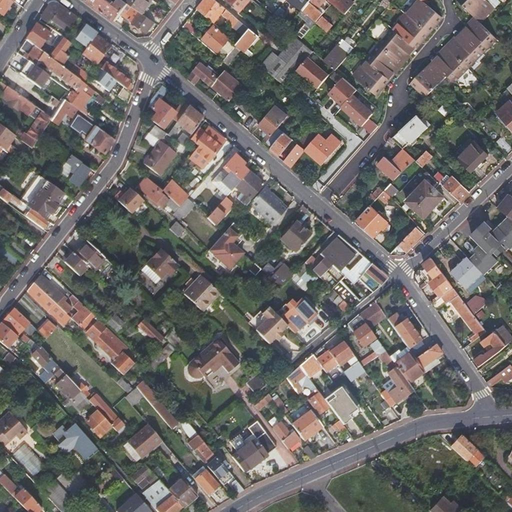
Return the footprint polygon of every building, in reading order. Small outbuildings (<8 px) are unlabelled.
[(0,0),(0,14),(2,15),(12,1),(10,0),(0,0)] [(87,0),(115,21),(121,14),(128,4),(122,0),(119,0),(116,4),(115,2),(113,5),(111,3),(112,1),(111,0),(87,0)] [(122,0),(128,4),(135,9),(141,13),(141,14),(151,0),(122,0)] [(214,0),(203,0),(196,9),(213,23),(217,18),(219,19),(220,17),(219,15),(224,8),(214,0)] [(249,0),(225,0),(226,0),(239,12),(249,0)] [(290,0),(291,1),(289,3),(293,6),(295,8),(297,6),(301,10),(301,9),(309,1),(309,0),(290,0)] [(324,0),(309,0),(309,1),(301,9),(315,22),(323,13),(317,8),(324,0)] [(328,0),(331,3),(333,5),(345,14),(350,7),(354,4),(349,0),(328,0)] [(379,91),(384,85),(379,81),(384,75),(390,69),(394,73),(399,67),(397,66),(400,62),(404,58),(405,59),(410,54),(407,51),(406,50),(411,44),(416,38),(418,39),(420,42),(425,36),(424,34),(427,31),(430,26),(432,28),(436,23),(432,19),(437,13),(423,1),(423,0),(415,0),(413,3),(415,4),(413,6),(407,14),(399,23),(397,22),(392,28),(387,34),(388,35),(380,45),(373,54),(371,53),(366,60),(361,66),(362,67),(354,77),(355,77),(371,91),(374,93),(377,89),(379,91)] [(384,8),(389,3),(386,0),(382,0),(379,4),(384,8)] [(460,0),(458,2),(475,19),(477,20),(486,11),(487,12),(489,10),(493,7),(499,1),(497,0),(460,0)] [(62,37),(76,18),(56,4),(48,5),(40,18),(46,23),(44,25),(48,28),(52,30),(62,37)] [(128,4),(121,14),(127,19),(135,9),(128,4)] [(284,11),(279,7),(273,14),(278,18),(284,11)] [(232,27),(238,20),(226,9),(222,14),(227,18),(225,21),(232,27)] [(266,21),(271,16),(263,9),(258,15),(266,21)] [(145,34),(149,29),(154,23),(141,14),(141,13),(136,19),(133,17),(129,22),(145,34)] [(432,19),(436,23),(441,17),(437,13),(432,19)] [(317,22),(327,31),(332,25),(322,16),(317,22)] [(477,20),(475,19),(472,22),(470,21),(465,26),(469,30),(465,35),(458,42),(454,38),(449,42),(451,44),(448,46),(443,51),(442,50),(437,55),(441,59),(435,65),(431,61),(414,78),(420,84),(416,88),(421,93),(422,92),(426,96),(446,76),(452,82),(458,76),(457,74),(466,65),(473,57),(475,59),(481,53),(487,47),(485,45),(494,37),(477,20)] [(296,33),(301,38),(310,28),(304,23),(296,33)] [(48,57),(61,38),(62,37),(52,30),(49,33),(46,31),(42,28),(36,24),(25,40),(48,57)] [(95,35),(96,33),(85,25),(75,40),(86,48),(95,35)] [(202,39),(217,52),(228,39),(213,26),(202,39)] [(469,30),(465,26),(454,38),(458,42),(465,35),(469,30)] [(240,48),(244,52),(257,36),(249,29),(247,31),(237,43),(236,45),(240,48)] [(109,47),(95,35),(86,48),(81,54),(96,66),(105,54),(104,54),(109,47)] [(260,66),(261,66),(283,85),(297,70),(307,57),(312,52),(312,51),(299,40),(295,36),(278,56),(272,51),(260,66)] [(72,67),(75,63),(62,54),(69,44),(61,38),(48,57),(68,72),(69,71),(72,67)] [(407,51),(410,54),(420,42),(418,39),(416,38),(411,44),(406,50),(407,51)] [(37,61),(72,87),(78,79),(68,72),(48,57),(25,40),(19,49),(26,54),(28,55),(25,59),(34,65),(37,61)] [(340,45),(349,52),(352,48),(353,48),(343,40),(341,42),(340,45)] [(330,52),(323,60),(331,67),(334,70),(349,52),(340,45),(341,42),(339,41),(330,52)] [(236,45),(222,60),(227,64),(240,48),(236,45)] [(441,59),(437,55),(431,61),(435,65),(441,59)] [(23,58),(20,56),(17,61),(22,65),(17,72),(18,73),(29,80),(33,84),(39,75),(36,72),(39,69),(34,65),(25,59),(23,58)] [(307,57),(297,70),(317,88),(328,75),(307,57)] [(115,82),(121,86),(127,91),(131,86),(129,84),(130,83),(104,63),(99,69),(100,70),(109,77),(115,82)] [(235,93),(237,94),(243,87),(223,70),(219,76),(208,66),(206,69),(199,63),(187,79),(193,84),(199,77),(228,101),(235,93)] [(86,77),(72,67),(69,71),(82,82),(86,77)] [(379,81),(384,85),(394,73),(390,69),(384,75),(379,81)] [(109,77),(100,70),(92,80),(107,92),(115,82),(109,77)] [(29,80),(18,73),(14,79),(25,86),(29,80)] [(350,84),(342,77),(328,94),(342,106),(353,94),(352,94),(356,89),(350,84)] [(410,83),(416,88),(420,84),(414,78),(410,83)] [(79,110),(91,119),(94,116),(86,111),(82,108),(92,96),(92,95),(94,91),(86,85),(83,83),(78,79),(72,87),(76,91),(75,93),(78,95),(71,105),(79,110)] [(40,134),(50,119),(51,118),(39,109),(12,90),(0,81),(0,87),(4,90),(0,94),(0,95),(8,101),(8,105),(15,109),(18,109),(35,120),(30,127),(40,134)] [(39,109),(51,118),(55,112),(17,84),(12,90),(39,109)] [(114,94),(122,100),(128,92),(127,91),(121,86),(114,94)] [(187,107),(182,102),(174,113),(158,101),(166,90),(160,86),(158,89),(151,97),(147,108),(156,114),(155,116),(152,121),(162,128),(171,117),(176,121),(187,108),(187,107)] [(64,99),(71,105),(78,95),(75,93),(71,90),(71,92),(69,91),(64,99)] [(122,100),(127,104),(131,94),(128,92),(122,100)] [(353,94),(342,106),(341,107),(362,126),(369,118),(368,117),(372,113),(361,103),(362,103),(353,94)] [(102,105),(105,100),(99,95),(95,100),(102,105)] [(82,108),(86,111),(93,102),(95,98),(92,96),(82,108)] [(66,130),(79,110),(71,105),(64,99),(61,103),(55,112),(51,118),(50,119),(66,130)] [(508,126),(505,129),(508,132),(511,129),(511,103),(510,101),(497,113),(498,114),(508,126)] [(262,140),(271,147),(283,132),(277,127),(286,115),(274,105),(264,117),(257,126),(263,130),(267,134),(266,136),(263,138),(262,140)] [(190,135),(202,119),(202,118),(188,106),(187,107),(187,108),(176,121),(175,123),(180,127),(178,129),(181,131),(183,129),(190,135)] [(147,110),(155,116),(156,114),(147,108),(147,110)] [(495,117),(505,129),(508,126),(498,114),(495,117)] [(391,138),(395,141),(402,147),(408,142),(409,143),(428,127),(417,115),(391,138)] [(0,147),(4,151),(14,137),(0,126),(0,147)] [(154,126),(149,133),(160,141),(163,138),(165,135),(154,126)] [(38,138),(40,134),(30,127),(25,134),(23,133),(18,139),(18,140),(31,148),(35,142),(36,141),(38,138)] [(89,144),(103,154),(113,141),(95,127),(91,132),(85,141),(89,144)] [(203,133),(198,129),(189,139),(195,144),(198,146),(195,150),(209,162),(224,141),(207,128),(203,133)] [(283,132),(271,147),(279,154),(291,139),(283,132)] [(158,175),(175,153),(163,144),(160,141),(149,133),(144,139),(154,146),(142,163),(158,175)] [(318,133),(304,149),(303,150),(303,151),(320,165),(325,159),(327,157),(335,149),(341,143),(331,134),(325,139),(318,133)] [(181,146),(187,138),(181,134),(176,141),(181,146)] [(389,136),(387,140),(392,145),(395,141),(391,138),(389,136)] [(474,142),(457,159),(471,172),(488,155),(474,142)] [(290,153),(283,161),(290,167),(303,151),(303,150),(304,149),(297,144),(290,153)] [(279,154),(271,147),(269,149),(277,156),(279,154)] [(403,149),(402,148),(394,158),(395,160),(399,155),(398,154),(403,149)] [(390,175),(394,179),(414,160),(415,159),(403,149),(398,154),(399,155),(395,160),(394,158),(390,161),(385,157),(378,164),(382,169),(381,170),(388,177),(390,175)] [(421,166),(432,155),(426,150),(416,161),(421,166)] [(69,155),(64,163),(71,168),(69,172),(72,175),(68,181),(76,187),(81,180),(85,175),(88,170),(79,164),(80,163),(79,162),(69,155)] [(234,187),(248,171),(242,167),(244,164),(241,161),(235,155),(223,168),(223,169),(215,177),(221,182),(230,191),(234,187)] [(434,188),(439,183),(426,170),(420,176),(425,181),(406,201),(424,217),(443,197),(434,188)] [(262,184),(248,171),(234,187),(241,193),(237,198),(237,199),(239,201),(245,206),(262,184)] [(442,186),(459,201),(469,191),(452,175),(442,186)] [(54,204),(62,193),(51,185),(49,184),(40,177),(21,202),(30,209),(43,219),(47,213),(50,216),(55,215),(58,210),(57,206),(54,204)] [(221,182),(215,177),(210,183),(226,197),(230,191),(221,182)] [(157,205),(160,208),(167,201),(155,191),(157,190),(144,178),(136,189),(146,196),(144,199),(155,207),(157,205)] [(384,190),(390,197),(397,190),(390,183),(384,190)] [(272,225),(286,208),(281,204),(282,203),(270,194),(270,193),(269,193),(269,192),(269,191),(269,190),(264,186),(249,203),(267,219),(266,220),(272,225)] [(372,194),(376,198),(378,197),(384,190),(379,186),(372,194)] [(0,198),(6,203),(12,196),(0,187),(0,198)] [(129,188),(117,201),(130,213),(143,201),(129,188)] [(164,188),(161,191),(170,199),(179,206),(186,198),(187,197),(188,196),(179,188),(173,195),(164,188)] [(385,203),(390,197),(384,190),(378,197),(385,203)] [(368,196),(373,201),(376,198),(372,194),(371,193),(368,196)] [(508,194),(497,208),(499,209),(510,195),(508,194)] [(511,219),(511,196),(510,195),(499,209),(510,218),(511,219)] [(207,218),(214,225),(233,204),(225,197),(207,218)] [(194,206),(186,198),(176,211),(182,217),(194,206)] [(174,211),(179,206),(170,199),(166,204),(174,211)] [(370,205),(356,220),(374,237),(381,229),(388,222),(370,205)] [(25,216),(42,229),(47,222),(46,221),(43,219),(30,209),(25,216)] [(182,217),(176,211),(173,214),(179,221),(182,217)] [(511,246),(511,219),(510,218),(502,224),(498,228),(491,235),(489,232),(493,229),(486,221),(472,235),(479,242),(481,244),(473,251),(476,254),(474,255),(470,259),(469,260),(482,274),(483,275),(498,262),(492,254),(494,252),(498,256),(504,249),(506,251),(509,248),(510,249),(511,246)] [(85,224),(81,221),(74,230),(78,233),(85,224)] [(240,256),(241,252),(233,244),(237,239),(239,241),(245,234),(232,222),(223,233),(208,249),(214,255),(213,255),(220,261),(219,261),(229,271),(235,265),(233,263),(240,256)] [(279,240),(293,252),(309,234),(295,222),(279,240)] [(388,222),(381,229),(384,231),(389,230),(390,224),(388,222)] [(169,229),(178,238),(185,231),(176,223),(169,229)] [(406,251),(424,232),(418,225),(399,244),(402,247),(406,251)] [(338,272),(343,266),(357,252),(337,235),(319,254),(323,258),(338,272)] [(86,241),(74,254),(87,267),(97,276),(109,263),(86,241)] [(470,250),(474,246),(471,243),(470,242),(468,242),(467,243),(466,245),(466,247),(470,250)] [(481,244),(479,242),(474,246),(470,250),(474,255),(476,254),(473,251),(481,244)] [(176,266),(158,249),(148,261),(163,274),(165,272),(168,274),(176,266)] [(248,270),(254,264),(241,252),(240,256),(233,263),(235,265),(245,273),(248,270)] [(74,254),(73,253),(64,262),(79,276),(87,267),(74,254)] [(318,264),(323,258),(319,254),(313,260),(318,264)] [(341,280),(343,277),(338,272),(323,258),(318,264),(313,260),(310,256),(304,262),(330,289),(342,301),(351,309),(363,299),(341,280)] [(382,284),(387,278),(378,270),(362,256),(349,271),(343,266),(338,272),(343,277),(345,274),(354,282),(358,277),(374,290),(382,284)] [(482,274),(469,260),(467,257),(450,272),(465,289),(466,289),(477,279),(482,274)] [(426,268),(421,272),(428,280),(425,281),(427,284),(430,282),(439,295),(440,297),(441,296),(445,293),(453,287),(431,258),(423,264),(426,268)] [(163,274),(148,261),(145,264),(159,278),(163,274)] [(228,272),(229,271),(219,261),(218,263),(228,272)] [(109,263),(97,276),(98,277),(99,278),(111,265),(110,264),(109,263)] [(258,267),(254,263),(254,264),(248,270),(254,276),(261,269),(260,268),(258,267)] [(159,278),(145,264),(140,270),(154,283),(159,278)] [(281,264),(269,277),(273,281),(280,287),(287,280),(289,277),(292,275),(281,264)] [(303,266),(302,265),(292,275),(289,277),(302,290),(308,284),(296,274),(303,266)] [(316,278),(303,266),(296,274),(308,284),(309,286),(316,278)] [(55,278),(47,270),(41,276),(46,280),(49,283),(55,278)] [(217,293),(199,275),(183,293),(201,310),(217,293)] [(39,276),(33,283),(57,306),(58,306),(65,313),(68,309),(61,302),(64,298),(49,283),(46,280),(46,281),(39,276)] [(481,283),(477,279),(466,289),(470,293),(481,283)] [(33,283),(26,291),(62,326),(69,318),(57,306),(33,283)] [(399,295),(391,286),(374,301),(375,302),(380,310),(399,295)] [(486,332),(477,320),(473,315),(466,305),(453,287),(445,293),(441,296),(446,304),(450,301),(475,334),(471,336),(468,339),(471,343),(474,341),(486,332)] [(342,301),(330,289),(325,294),(329,299),(327,301),(331,305),(333,303),(336,306),(337,305),(344,312),(348,308),(342,301)] [(498,297),(501,294),(499,292),(488,302),(473,315),(477,320),(486,311),(492,317),(504,306),(506,308),(508,307),(500,298),(499,299),(498,297)] [(201,310),(183,293),(182,293),(200,311),(201,310)] [(79,301),(72,295),(68,299),(73,306),(78,311),(71,319),(78,326),(82,322),(91,313),(79,302),(79,301)] [(401,298),(399,295),(380,310),(381,311),(383,314),(401,298)] [(439,295),(429,302),(430,304),(431,303),(440,297),(439,295)] [(473,315),(488,302),(483,298),(476,296),(467,305),(466,304),(466,305),(473,315)] [(37,306),(30,299),(25,305),(32,311),(37,306)] [(280,320),(292,333),(296,329),(297,330),(313,314),(314,314),(299,299),(294,304),(292,302),(287,307),(289,309),(283,315),(284,316),(280,320)] [(21,301),(14,308),(29,322),(29,323),(36,316),(32,311),(25,305),(21,301)] [(364,323),(368,329),(385,317),(383,314),(381,311),(380,310),(375,302),(372,304),(357,314),(358,315),(364,323)] [(279,319),(280,320),(284,316),(283,315),(289,309),(284,304),(276,312),(281,317),(279,319)] [(249,321),(247,323),(267,344),(274,338),(276,340),(282,335),(279,332),(286,326),(267,307),(261,313),(259,311),(252,318),(249,321)] [(29,322),(14,308),(2,321),(18,334),(29,322)] [(82,322),(86,326),(92,319),(95,322),(97,321),(98,319),(91,312),(91,313),(82,322)] [(313,314),(297,330),(299,332),(306,324),(308,326),(317,318),(313,314)] [(114,315),(107,322),(117,331),(123,324),(114,315)] [(374,357),(377,355),(383,350),(368,329),(364,323),(358,315),(357,315),(346,324),(357,339),(358,341),(362,347),(367,344),(367,345),(368,344),(368,343),(375,352),(372,354),(374,357)] [(47,319),(36,329),(38,331),(48,321),(47,319)] [(48,321),(38,331),(45,338),(55,328),(48,321)] [(97,321),(95,322),(85,333),(114,361),(111,364),(123,376),(135,363),(122,352),(126,349),(97,321)] [(139,326),(157,344),(163,339),(144,321),(139,326)] [(17,336),(0,322),(0,341),(7,348),(11,343),(14,340),(17,336)] [(175,328),(165,339),(169,344),(176,350),(186,339),(175,328)] [(499,352),(506,346),(494,332),(480,343),(484,348),(490,343),(494,348),(490,351),(489,351),(483,355),(481,355),(473,360),(478,368),(499,352)] [(24,336),(21,340),(30,347),(33,343),(24,336)] [(199,353),(214,370),(221,363),(228,371),(237,363),(216,338),(216,339),(199,353)] [(325,349),(336,364),(338,366),(347,360),(348,362),(350,360),(351,362),(355,359),(341,340),(335,345),(329,349),(328,347),(325,349)] [(410,354),(414,359),(430,347),(427,342),(410,354)] [(166,358),(176,350),(169,344),(160,353),(166,358)] [(321,368),(324,373),(336,364),(325,349),(322,345),(313,353),(317,358),(315,360),(318,363),(320,366),(321,368)] [(438,356),(441,354),(438,350),(435,345),(414,360),(421,369),(435,358),(438,356)] [(56,366),(39,346),(31,355),(42,368),(45,365),(50,371),(56,366)] [(166,359),(160,353),(157,350),(150,357),(155,362),(158,360),(161,363),(166,359)] [(389,371),(395,366),(392,362),(383,350),(377,355),(389,371)] [(3,359),(15,369),(21,363),(8,352),(3,359)] [(403,353),(392,362),(395,366),(398,371),(407,383),(423,371),(421,369),(414,360),(414,359),(410,354),(409,352),(406,354),(404,355),(403,353)] [(205,378),(214,370),(199,353),(192,361),(189,364),(188,365),(188,368),(188,370),(188,372),(190,375),(192,377),(194,377),(196,378),(197,377),(199,377),(202,375),(205,378)] [(299,365),(308,377),(321,368),(320,366),(318,363),(315,360),(311,354),(299,365)] [(153,370),(157,367),(161,363),(158,360),(155,362),(150,357),(145,362),(153,370)] [(423,371),(424,374),(439,363),(437,360),(435,358),(421,369),(423,371)] [(338,366),(340,368),(348,362),(347,360),(338,366)] [(285,378),(298,395),(302,392),(300,389),(303,387),(309,387),(311,391),(309,394),(309,395),(306,397),(319,414),(329,407),(324,400),(308,377),(299,365),(293,370),(285,378)] [(486,383),(490,388),(502,379),(505,383),(511,377),(511,366),(510,365),(486,383)] [(380,393),(389,406),(394,402),(395,402),(412,390),(407,383),(398,371),(395,366),(389,371),(386,373),(390,379),(381,386),(384,390),(380,393)] [(59,369),(54,373),(61,380),(55,385),(66,398),(61,403),(64,406),(79,391),(76,387),(59,369)] [(52,375),(47,370),(39,377),(44,383),(52,375)] [(255,394),(266,384),(256,373),(253,376),(248,380),(245,382),(255,394)] [(141,382),(135,387),(140,393),(145,389),(149,395),(151,393),(141,382)] [(376,388),(372,382),(367,386),(371,392),(373,391),(376,388)] [(79,391),(85,398),(89,395),(86,391),(88,389),(85,386),(84,387),(81,383),(76,387),(79,391)] [(124,398),(140,417),(145,412),(138,403),(144,398),(140,393),(135,387),(128,395),(124,398)] [(337,390),(355,414),(361,410),(346,389),(343,391),(341,388),(337,390)] [(380,395),(376,388),(373,391),(371,392),(370,393),(374,399),(368,404),(376,416),(389,407),(380,395)] [(350,418),(355,414),(337,390),(324,400),(329,407),(339,420),(342,425),(351,419),(350,418)] [(90,403),(88,401),(85,398),(79,391),(64,406),(73,416),(77,413),(78,414),(90,403)] [(254,405),(257,409),(271,398),(267,393),(254,405)] [(111,426),(116,431),(123,425),(95,395),(88,401),(90,403),(92,405),(97,411),(110,425),(111,426)] [(273,401),(283,414),(286,411),(277,398),(273,401)] [(151,405),(171,429),(177,424),(157,400),(151,405)] [(99,437),(111,426),(110,425),(97,411),(85,421),(91,428),(94,432),(99,437)] [(291,425),(303,440),(321,426),(310,411),(291,425)] [(9,412),(0,420),(0,443),(3,447),(15,436),(19,440),(27,432),(9,412)] [(186,433),(191,440),(197,434),(184,419),(180,421),(180,424),(186,433)] [(246,427),(266,453),(275,446),(255,420),(246,427)] [(340,434),(346,430),(342,425),(339,420),(333,425),(340,434)] [(281,440),(287,448),(290,446),(293,444),(298,439),(293,432),(289,434),(279,422),(277,424),(272,428),(281,440)] [(141,461),(163,443),(149,426),(128,444),(141,461)] [(240,468),(243,472),(266,453),(246,427),(227,441),(235,451),(230,456),(240,468)] [(186,444),(203,463),(208,459),(214,455),(205,444),(197,435),(186,444)] [(478,453),(461,436),(451,447),(466,461),(468,459),(475,466),(483,457),(478,453)] [(138,465),(141,461),(128,444),(124,448),(138,465)] [(302,450),(310,459),(315,457),(307,446),(302,450)] [(220,483),(222,484),(232,477),(227,471),(216,457),(206,466),(206,467),(210,471),(220,483)] [(174,511),(181,507),(168,491),(145,465),(131,478),(143,492),(151,485),(153,488),(151,490),(152,492),(145,498),(157,511),(174,511)] [(122,483),(124,481),(111,466),(107,469),(114,477),(116,475),(122,483)] [(191,476),(208,497),(214,492),(212,490),(218,485),(202,466),(191,476)] [(35,507),(37,505),(23,490),(17,495),(14,492),(16,489),(0,473),(0,483),(8,492),(9,493),(17,501),(27,511),(29,511),(35,506),(35,507)] [(182,508),(192,500),(196,496),(181,479),(168,491),(181,507),(182,508)] [(231,485),(238,493),(243,490),(236,482),(234,480),(231,483),(231,485)] [(45,494),(57,484),(54,481),(43,492),(45,494)] [(45,494),(60,511),(67,511),(75,505),(57,484),(45,494)] [(143,495),(145,498),(152,492),(151,490),(153,488),(151,485),(143,492),(144,494),(143,495)] [(37,505),(38,505),(23,489),(23,490),(37,505)] [(0,503),(9,511),(27,511),(17,501),(9,493),(0,501),(0,503)] [(116,511),(115,511),(148,511),(150,510),(136,494),(116,511)] [(183,509),(184,510),(193,502),(192,500),(182,508),(183,509)] [(441,500),(430,511),(429,511),(460,511),(461,511),(452,503),(448,507),(441,500)] [(0,509),(2,511),(9,511),(0,503),(0,509)]
